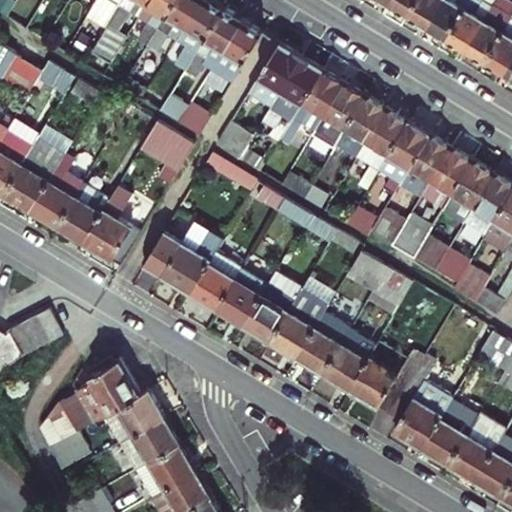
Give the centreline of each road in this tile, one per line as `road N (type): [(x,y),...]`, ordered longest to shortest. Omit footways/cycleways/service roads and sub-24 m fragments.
road 1 (residential): [(218,365),(465,511)]
road 2 (residential): [(0,230),(218,365)]
road 3 (residential): [(511,123),(306,0)]
road 4 (residential): [(218,365),(230,451),(268,511)]
